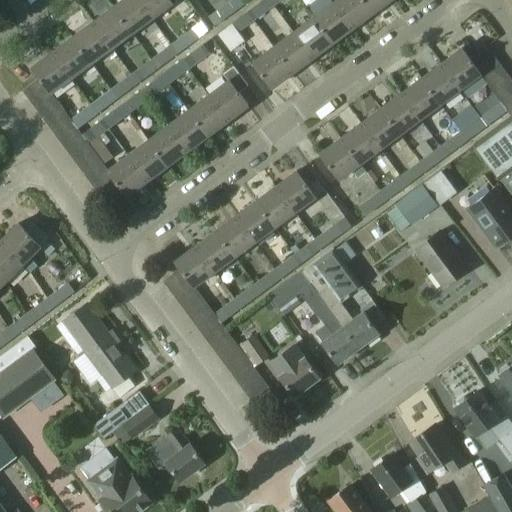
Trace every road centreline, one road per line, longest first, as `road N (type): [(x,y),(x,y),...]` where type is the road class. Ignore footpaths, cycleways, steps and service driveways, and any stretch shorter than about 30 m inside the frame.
road 1 (residential): [(110,257),(454,0)]
road 2 (tertiary): [(265,472),(511,290)]
road 3 (residential): [(265,472),(110,257)]
